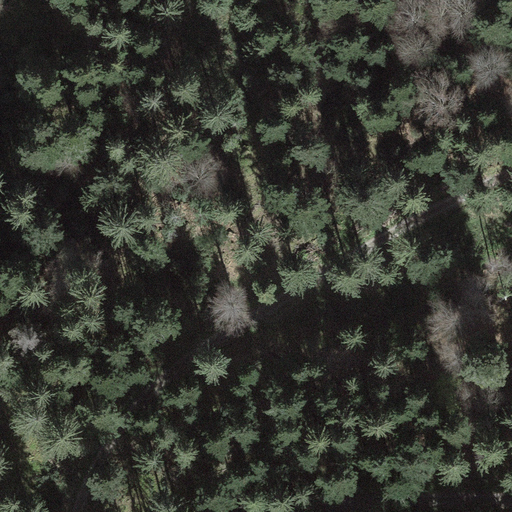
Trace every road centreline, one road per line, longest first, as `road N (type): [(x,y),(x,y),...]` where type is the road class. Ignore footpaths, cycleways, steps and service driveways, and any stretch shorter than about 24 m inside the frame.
road 1 (track): [(511,173),(340,261),(168,377),(99,452),(74,511)]
road 2 (track): [(385,511),(511,505)]
